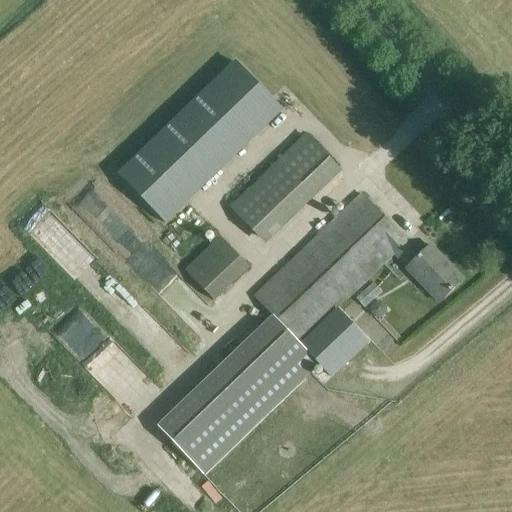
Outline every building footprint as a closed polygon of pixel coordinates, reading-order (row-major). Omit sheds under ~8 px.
[(106,173),(154,224),(275,111),(227,60),(106,173)] [(231,211),(264,244),(337,169),(304,137),(231,211)] [(274,314),(301,342),(328,316),(336,309),(395,252),(409,267),(408,268),(440,302),(448,294),(463,280),(430,246),(418,257),(404,243),(406,241),(362,194),(347,208),(256,295),(274,314)] [(249,269),(218,237),(184,270),(215,302),(249,269)] [(98,267),(84,280),(155,358),(170,344),(98,267)] [(202,302),(173,274),(163,284),(167,289),(160,296),(184,320),(202,302)] [(301,342),(299,343),(320,364),(331,376),(367,342),(336,309),(328,316),(301,342)] [(187,397),(158,425),(158,426),(204,474),(274,408),(320,364),(299,343),(273,316),(255,334),(246,341),(216,370),(205,381),(187,397)] [(107,384),(134,409),(157,384),(123,353),(115,361),(122,368),(107,384)]
